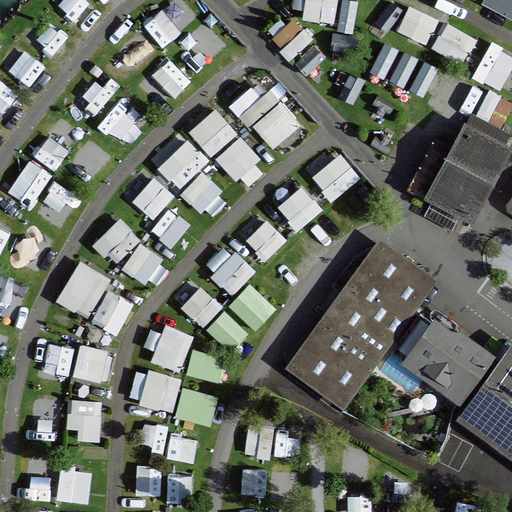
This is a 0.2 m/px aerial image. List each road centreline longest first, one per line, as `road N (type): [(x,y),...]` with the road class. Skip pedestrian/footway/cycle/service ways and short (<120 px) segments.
road 1 (track): [(262,48),(166,125),(100,198),(40,306),(15,387),(7,511)]
road 2 (track): [(334,123),(140,316),(121,356),(112,511)]
road 3 (track): [(415,215),(373,230),(256,365),(229,422),(215,511)]
road 4 (track): [(415,215),(219,0)]
road 5 (track): [(256,365),(316,408),(440,474),(511,494)]
road 6 (track): [(136,0),(74,65),(0,166)]
road 7 (track): [(511,165),(453,270)]
